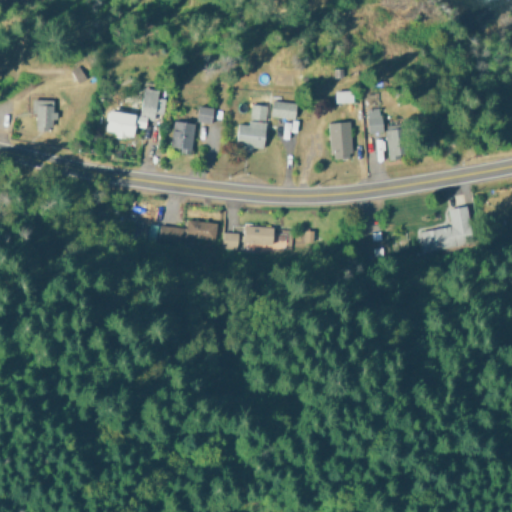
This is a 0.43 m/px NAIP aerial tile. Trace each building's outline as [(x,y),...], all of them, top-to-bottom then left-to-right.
[(161,98),(154,98),(154,89),(138,88),(137,109),(160,110),(161,98)] [(332,90),(332,102),(350,101),(349,90),(332,90)] [(51,99),(31,99),(32,130),(52,129),(51,99)] [(247,104),(247,124),(233,124),(233,147),(262,147),(262,125),(275,125),(275,118),(294,118),(294,101),(267,100),(267,104),(247,104)] [(363,134),(380,133),(379,108),(362,109),(363,134)] [(132,126),(141,128),(143,116),(103,110),(100,130),(112,131),(111,135),(130,138),(132,126)] [(191,122),(167,119),(164,146),(188,149),(191,122)] [(325,122),(326,158),(348,157),(347,121),(325,122)]
